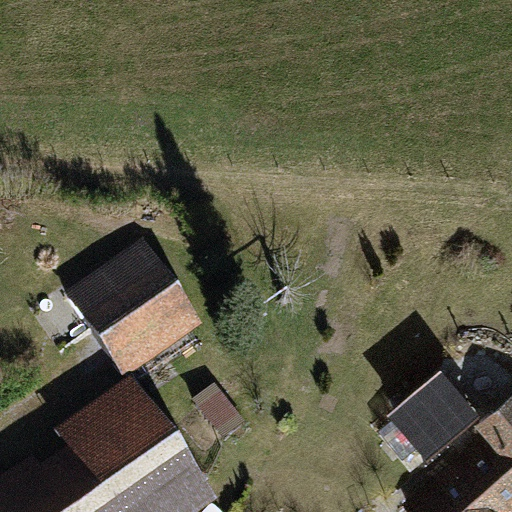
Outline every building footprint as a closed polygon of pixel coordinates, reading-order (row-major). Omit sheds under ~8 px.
[(146,244),(67,297),(123,380),(202,327),(146,244)] [(442,367),(391,409),(423,448),(475,406),(442,367)] [(215,387),(193,404),(224,442),(245,425),(215,387)] [(130,389),(0,483),(0,511),(203,511),(215,504),(130,389)] [(488,436),(409,502),(417,511),(509,511),(511,510),(511,390),(475,421),(488,436)]
